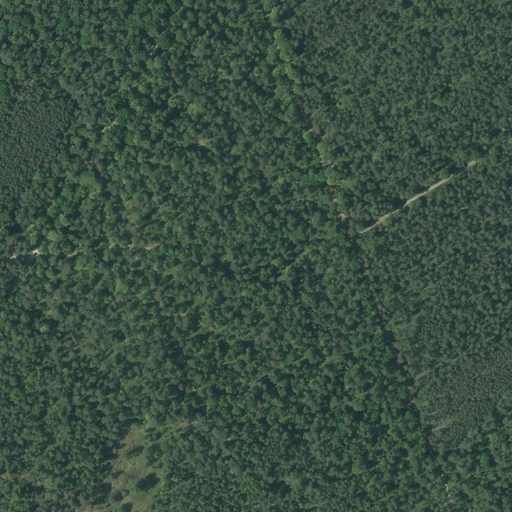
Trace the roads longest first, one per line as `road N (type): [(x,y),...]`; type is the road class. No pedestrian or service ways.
road 1 (track): [(0,313),(183,0)]
road 2 (track): [(350,235),(0,257)]
road 3 (track): [(350,235),(456,511)]
road 4 (track): [(252,511),(132,250)]
road 5 (track): [(350,235),(261,0)]
road 6 (track): [(511,135),(350,235)]
